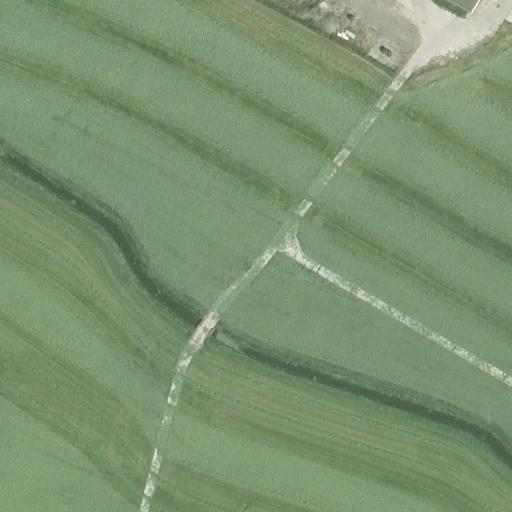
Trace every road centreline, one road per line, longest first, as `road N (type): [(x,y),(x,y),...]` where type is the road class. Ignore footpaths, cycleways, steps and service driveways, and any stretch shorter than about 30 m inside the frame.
road 1 (track): [(278,242),(433,40),(476,28),(494,0)]
road 2 (track): [(143,511),(180,368),(278,242)]
road 3 (track): [(278,242),(511,382)]
